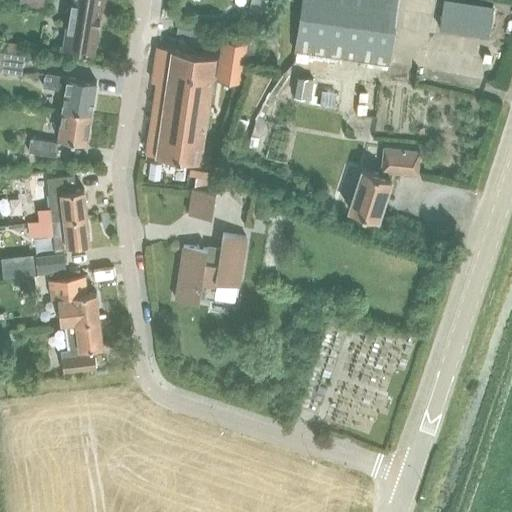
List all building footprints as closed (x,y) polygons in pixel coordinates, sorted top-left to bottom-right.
[(106,8),(107,0),(69,0),(62,46),(93,51),(100,8),(106,8)] [(389,63),(398,0),(300,0),(294,49),(389,63)] [(489,35),(493,6),(452,0),(443,0),(439,27),(489,35)] [(242,62),(244,48),(244,43),(221,40),(218,59),(242,62)] [(199,159),(215,53),(156,45),(151,80),(156,81),(145,151),(199,159)] [(21,74),(24,53),(4,50),(1,70),(21,74)] [(62,107),(90,112),(95,80),(44,72),(42,85),(65,89),(62,107)] [(298,79),(295,96),(310,99),(313,81),(298,79)] [(90,112),(62,107),(57,137),(86,141),(90,112)] [(55,155),(57,141),(30,137),(28,150),(55,155)] [(417,173),(419,149),(383,146),(380,174),(361,168),(348,208),(377,217),(393,171),(417,173)] [(73,173),(51,176),(53,192),(49,192),(53,219),(87,215),(83,188),(75,189),(73,173)] [(187,213),(211,216),(215,190),(191,187),(187,213)] [(258,199),(255,218),(268,220),(268,218),(276,219),(277,207),(270,206),(271,201),(258,199)] [(51,219),(52,228),(55,250),(68,248),(68,245),(90,242),(87,215),(53,219),(51,219)] [(39,220),(28,222),(30,235),(41,234),(40,229),(39,220)] [(245,236),(221,233),(218,254),(205,252),(206,248),(182,244),(174,298),(198,301),(201,284),(214,286),(214,284),(237,288),(245,236)] [(32,253),(24,254),(26,274),(34,273),(32,253)] [(37,269),(65,266),(63,253),(35,256),(37,269)] [(84,274),(49,278),(51,297),(57,297),(60,323),(64,322),(99,318),(96,291),(86,292),(84,274)] [(33,278),(21,279),(23,295),(23,296),(31,294),(35,290),(33,278)] [(61,349),(63,370),(95,366),(93,346),(102,345),(99,318),(64,322),(65,331),(65,336),(67,348),(61,349)]
